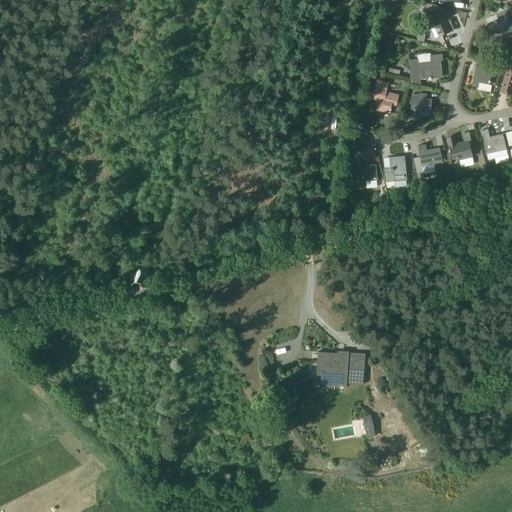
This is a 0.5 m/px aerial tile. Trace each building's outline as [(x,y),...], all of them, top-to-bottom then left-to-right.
[(395,0),(391,0),(389,8),(396,9),(398,1),(395,0)] [(439,7),(426,13),(431,28),(436,26),(439,35),(454,30),(450,19),(445,21),(439,7)] [(511,19),(511,18),(511,17),(511,11),(508,14),(506,11),(497,15),(500,20),(488,25),(491,30),(495,28),(499,37),(511,31),(511,19)] [(431,62),(419,63),(418,59),(409,60),(411,83),(421,86),(421,79),(427,78),(442,77),(441,60),(443,60),(442,54),(430,56),(431,62)] [(492,70),(476,66),(472,86),(478,87),(479,82),(489,84),(492,70)] [(511,69),(507,68),(502,85),(511,88),(511,69)] [(398,95),(386,92),(388,83),(378,81),(377,87),(376,86),(373,99),(379,101),(377,109),(390,112),(391,105),(396,106),(398,95)] [(432,99),(427,98),(427,94),(420,93),(420,94),(413,94),(413,97),(412,96),(411,114),(418,115),(418,111),(430,112),(432,99)] [(506,149),(502,133),(490,136),(488,129),(482,130),(488,159),(495,158),(496,164),(509,161),(506,149)] [(469,141),(460,143),(455,144),(454,136),(448,138),(452,158),(458,157),(459,159),(472,156),(469,141)] [(440,148),(427,151),(426,144),(418,145),(421,160),(422,166),(442,162),(442,161),(441,157),(440,148)] [(404,156),(390,157),(391,168),(384,168),(384,181),(394,180),(406,179),(406,171),(404,156)] [(376,164),(361,165),(361,167),(353,168),(353,172),(351,172),(352,184),(354,187),(366,186),(366,181),(378,180),(376,164)] [(496,169),(490,173),(495,180),(501,177),(496,169)] [(466,182),(456,184),(458,191),(468,189),(466,182)] [(145,274),(151,272),(148,262),(142,264),(145,274)] [(36,345),(27,347),(29,355),(39,352),(36,345)] [(365,355),(338,353),(321,352),(320,362),(322,362),(321,379),(335,380),(334,386),(346,386),(347,375),(364,376),(365,355)] [(371,415),(363,416),(367,438),(375,436),(371,415)] [(262,491),(252,489),(248,504),(259,506),(262,491)]
